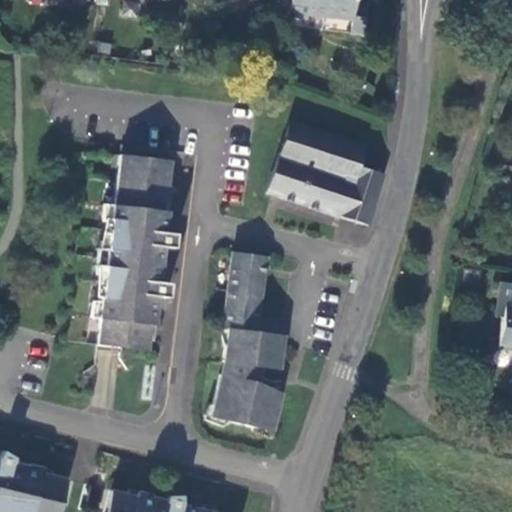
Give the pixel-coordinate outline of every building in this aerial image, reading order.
[(288,0),(258,0),(268,2),(267,9),(287,13),(288,0)] [(288,0),(287,13),(287,19),(305,21),(305,15),(350,21),(349,36),(362,37),(365,15),(352,12),(353,0),(288,0)] [(370,226),(387,175),(365,168),(371,150),(290,123),(269,193),(370,226)] [(101,319),(98,346),(124,349),(124,347),(149,351),(151,339),(152,339),(152,325),(155,325),(159,297),(168,298),(169,282),(160,280),(164,249),(174,250),(175,234),(165,233),(168,214),(165,214),(168,189),(170,163),(146,160),(147,158),(121,154),(115,205),(112,205),(99,319),(101,319)] [(235,250),(225,327),(226,327),(258,330),(260,315),(268,255),(235,250)] [(506,320),(503,345),(511,346),(511,285),(505,284),(500,319),(506,320)] [(220,374),(214,402),(211,416),(273,432),(283,393),(254,381),(251,391),(244,389),(248,375),(251,376),(254,365),(264,366),(282,367),(285,340),(287,319),(260,315),(258,330),(226,327),(225,327),(225,328),(229,329),(224,361),(230,362),(228,374),(220,374)] [(0,511),(60,511),(68,478),(43,472),(44,468),(30,464),(30,466),(14,462),(15,457),(4,452),(0,456),(0,511)] [(215,511),(216,509),(215,509),(215,511),(185,504),(183,496),(170,496),(171,501),(153,496),(153,495),(138,491),(138,495),(112,489),(106,511),(215,511)]
